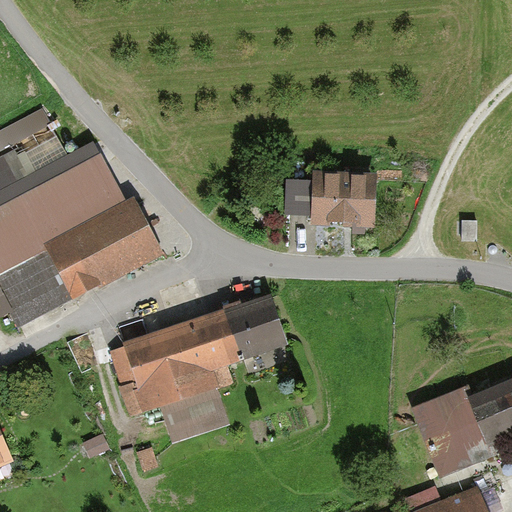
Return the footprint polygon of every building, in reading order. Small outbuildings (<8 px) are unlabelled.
[(28,328),(173,256),(143,197),(134,201),(112,157),(0,212),(0,324),(21,314),(28,328)] [(323,226),(386,228),(387,183),(302,180),(300,215),(324,216),(323,226)] [(289,348),(274,302),(126,351),(141,397),(155,392),(170,437),(234,416),(219,371),(289,348)] [(478,389),(417,412),(442,477),(479,463),(472,447),(511,432),(511,388),(482,400),(478,389)] [(0,475),(27,465),(6,413),(0,415),(0,475)] [(487,511),(480,493),(431,511),(487,511)]
